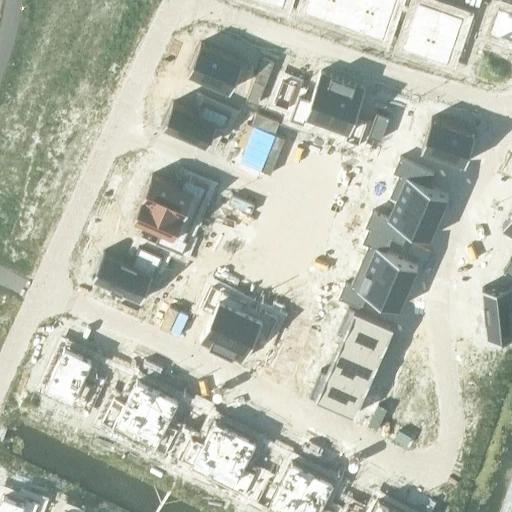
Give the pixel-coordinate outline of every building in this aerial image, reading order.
[(307,0),(304,11),(324,18),(329,0),(307,0)] [(329,0),(324,18),(344,24),(352,0),(329,0)] [(352,0),(344,24),(364,31),(374,0),(352,0)] [(374,0),(364,31),(383,38),(396,0),(374,0)] [(419,0),(405,0),(399,21),(410,25),(403,47),(425,55),(441,7),(419,0)] [(511,0),(500,0),(490,31),(511,38),(510,43),(511,43),(511,0)] [(441,7),(425,55),(448,63),(455,40),(467,44),(476,19),(441,7)] [(201,41),(188,70),(231,89),(244,59),(201,41)] [(299,93),(291,117),(304,122),(306,117),(326,125),(344,78),(321,70),(311,98),(299,93)] [(284,77),(276,101),(288,105),(297,82),(284,77)] [(344,78),(326,125),(327,125),(329,121),(349,128),(346,137),(359,142),(368,118),(356,114),(366,86),(344,78)] [(174,101),(164,123),(208,143),(217,122),(225,125),(230,112),(204,100),(199,112),(174,101)] [(377,110),(369,134),(381,138),(390,115),(377,110)] [(432,117),(422,147),(466,161),(476,131),(432,117)] [(263,143),(258,154),(273,161),(278,149),(263,143)] [(400,172),(391,193),(439,214),(449,192),(428,183),(434,170),(400,155),(394,170),(400,172)] [(153,173),(143,195),(194,217),(208,184),(185,174),(180,185),(153,173)] [(372,209),(366,224),(369,226),(392,236),(404,241),(410,227),(430,236),(439,214),(391,193),(390,194),(397,197),(389,216),(372,209)] [(143,195),(134,217),(161,229),(156,240),(183,252),(189,239),(185,238),(194,217),(143,195)] [(511,208),(503,224),(511,229),(511,208)] [(369,242),(360,263),(409,284),(418,263),(387,249),(392,236),(369,226),(363,240),(369,242)] [(93,276),(92,278),(142,299),(153,273),(154,274),(163,254),(140,244),(132,262),(104,250),(104,252),(105,253),(95,276),(93,276)] [(328,250),(322,265),(333,270),(339,255),(328,250)] [(345,281),(339,296),(362,306),(368,293),(399,306),(409,284),(360,263),(351,283),(345,281)] [(485,286),(483,286),(488,335),(488,336),(490,336),(490,334),(511,331),(511,282),(511,283),(511,285),(485,287),(485,286)] [(213,312),(200,339),(222,349),(245,299),(213,284),(202,306),(213,312)] [(245,299),(222,349),(243,359),(256,332),(267,337),(278,315),(266,309),(262,318),(242,308),(246,300),(245,299)] [(308,304),(303,315),(310,318),(315,307),(308,304)] [(349,305),(338,330),(383,350),(394,324),(349,305)] [(303,315),(298,325),(305,328),(310,318),(303,315)] [(343,333),(335,352),(374,369),(383,350),(338,330),(338,331),(343,333)] [(65,343),(45,385),(85,404),(96,381),(85,376),(94,357),(65,343)] [(290,343),(286,354),(293,358),(298,347),(290,343)] [(321,368),(321,369),(366,389),(374,369),(335,352),(327,371),(321,368)] [(276,368),(271,379),(282,384),(287,372),(276,368)] [(321,369),(310,395),(355,414),(366,389),(321,369)] [(114,394),(101,420),(114,427),(114,426),(134,436),(158,387),(137,376),(125,400),(114,394)] [(158,387),(134,436),(154,445),(153,446),(166,453),(179,427),(168,421),(180,397),(158,387)] [(192,435),(181,457),(192,463),(190,466),(212,477),(236,427),(215,417),(203,440),(192,435)] [(236,427),(212,477),(244,493),(255,470),(244,465),(257,438),(236,427)] [(407,444),(411,436),(400,429),(395,437),(407,444)] [(269,476),(258,499),(269,504),(268,507),(278,511),(291,511),(313,468),(292,458),(280,482),(269,476)] [(313,468),(291,511),(292,511),(294,510),(297,511),(332,511),(334,508),(323,503),(335,479),(313,468)] [(4,492),(0,500),(0,511),(35,511),(40,500),(27,495),(25,500),(4,492)] [(408,511),(379,497),(371,511),(408,511)] [(350,503),(345,511),(359,511),(361,509),(350,503)]
